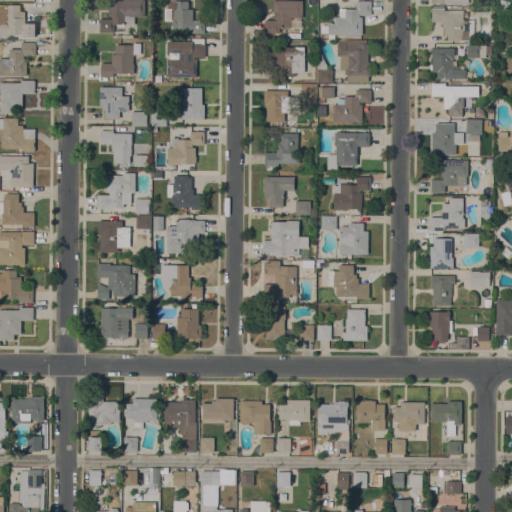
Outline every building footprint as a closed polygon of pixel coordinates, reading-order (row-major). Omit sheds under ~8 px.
[(144,0),(144,16),(134,15),(134,24),(114,24),(114,32),(99,32),(100,18),(112,18),(112,15),(109,15),(109,7),(108,7),(108,0),(144,0)] [(191,33),(191,30),(186,30),(186,29),(172,29),(171,29),(171,24),(172,24),(172,20),(164,20),(164,8),(174,8),(174,0),(189,0),(189,8),(193,8),(193,19),(205,19),(205,33),(191,33)] [(280,26),(280,33),(264,33),(264,19),(277,19),(277,17),(274,17),(274,0),(303,0),(303,17),(291,17),(291,26),(289,26),(280,26)] [(328,22),(333,22),(333,16),(339,16),(339,8),(345,8),(356,8),(356,0),(371,0),(371,14),(359,14),(359,16),(362,16),(362,34),(328,34),(328,22)] [(20,4),(20,11),(24,11),(24,17),(25,17),(25,22),(35,22),(35,37),(23,37),(23,34),(8,33),(8,34),(4,34),(4,25),(0,25),(0,9),(6,9),(6,4),(20,4)] [(447,40),(447,32),(444,32),(444,27),(442,27),(442,21),(431,21),(432,7),(445,7),(445,9),(463,10),(463,19),(474,19),(474,39),(461,39),(461,40),(447,40)] [(205,57),(194,56),(194,59),(197,59),(196,76),(167,76),(168,59),(169,51),(179,51),(179,50),(190,51),(191,42),(191,39),(204,39),(204,43),(206,43),(205,57)] [(36,41),(35,55),(24,55),(24,58),(27,58),(27,75),(0,75),(0,57),(9,58),(9,48),(21,49),(21,41),(36,41)] [(101,62),(112,62),(112,53),(115,53),(115,44),(133,44),(133,42),(140,42),(140,54),(133,53),(133,63),(134,63),(134,68),(135,68),(135,72),(134,72),(134,74),(131,74),(131,72),(119,72),(119,73),(113,73),(113,76),(101,76),(101,62)] [(305,72),(295,72),(295,76),(278,76),(278,63),(275,63),(275,58),(266,58),(266,43),(279,43),(279,46),(294,46),(294,45),(305,45),(305,72)] [(368,61),(370,61),(370,75),(368,75),(368,82),(347,82),(347,74),(345,74),(345,68),(340,68),(340,55),(337,55),(337,43),(346,43),(346,44),(360,44),(360,43),(368,43),(368,61)] [(467,57),(467,44),(485,44),(485,57),(481,57),(467,57)] [(450,78),(450,80),(444,80),(444,78),(437,78),(437,71),(432,71),(432,47),(454,47),(454,58),(452,58),(452,69),(466,69),(466,78),(450,78)] [(332,68),(332,82),(318,82),(318,48),(320,49),(321,54),(323,58),(325,62),(329,68),(332,68)] [(35,79),(35,93),(22,93),(22,107),(16,107),(15,112),(1,112),(1,92),(0,91),(0,82),(21,82),(21,79),(35,79)] [(448,115),(448,108),(444,108),(444,95),(432,95),(432,83),(445,83),(445,85),(464,85),(465,98),(463,98),(464,107),(462,107),(462,115),(448,115)] [(317,97),(316,97),(316,103),(310,103),(310,97),(303,97),(303,84),(317,84),(317,97)] [(129,110),(120,110),(119,118),(105,118),(105,109),(102,109),(102,105),(100,105),(100,86),(122,86),(122,95),(129,95),(129,110)] [(334,97),(319,97),(319,86),(334,86),(334,97)] [(202,87),(202,104),(204,104),(204,118),(180,118),(180,97),(184,97),(184,87),(202,87)] [(371,102),(360,101),(359,104),(362,104),(362,122),(333,121),(333,103),(344,104),(344,96),(356,96),(356,88),(371,89),(371,102)] [(288,95),(291,95),(291,112),(284,112),(284,121),(266,120),(267,110),(266,110),(266,104),(264,104),(264,89),(288,90),(288,95)] [(147,111),(146,125),(131,125),(131,111),(147,111)] [(166,111),(166,125),(151,125),(152,111),(166,111)] [(18,117),(18,125),(23,125),(23,128),(35,128),(35,150),(21,150),(21,148),(2,148),(2,141),(0,141),(0,129),(1,129),(1,128),(0,128),(0,118),(4,118),(4,117),(18,117)] [(466,133),(466,120),(481,120),(481,133),(466,133)] [(432,154),(432,132),(435,132),(435,123),(454,123),(454,132),(463,132),(463,143),(456,143),(456,154),(432,154)] [(113,130),(113,133),(131,133),(131,155),(130,155),(130,162),(114,162),(114,150),(112,150),(112,143),(100,143),(100,130),(113,130)] [(511,158),(509,158),(510,150),(498,150),(498,130),(507,130),(507,135),(509,135),(510,130),(511,130),(511,158)] [(168,147),(171,147),(171,137),(178,137),(178,139),(180,139),(180,137),(183,137),(183,139),(190,139),(190,131),(204,131),(204,144),(193,144),(193,147),(195,147),(196,163),(181,163),(181,164),(168,164),(168,147)] [(278,162),(278,165),(264,165),(264,151),(276,152),(276,141),(280,141),(280,132),(298,132),(298,153),(299,153),(299,163),(278,162)] [(369,145),(357,145),(357,165),(338,164),(338,169),(327,168),(327,153),(334,154),(334,134),(355,134),(355,132),(369,132),(369,145)] [(148,143),(131,142),(130,163),(120,163),(120,166),(147,166),(148,143)] [(10,177),(5,177),(5,169),(0,169),(0,155),(29,156),(28,163),(34,163),(33,186),(12,185),(10,182),(10,177)] [(445,192),(431,192),(431,179),(443,179),(443,175),(440,175),(440,159),(468,159),(468,175),(466,175),(466,184),(445,185),(445,191),(445,192)] [(511,202),(504,204),(501,194),(510,192),(504,170),(511,168),(511,202)] [(162,170),(162,179),(153,179),(153,170),(162,170)] [(123,175),(123,172),(135,172),(135,192),(131,192),(131,203),(124,202),(124,207),(112,207),(112,208),(97,208),(97,194),(109,194),(109,192),(106,192),(106,174),(123,175)] [(189,175),(189,176),(192,176),(192,188),(194,188),(194,193),(204,194),(204,209),(191,209),(191,206),(172,206),(172,196),(167,196),(167,184),(174,184),(174,175),(189,175)] [(294,190),(284,189),(284,197),(283,197),(283,207),(269,206),(269,199),(264,198),(264,176),(295,176),(294,190)] [(338,184),(356,184),(356,176),(370,176),(370,190),(358,189),(358,192),(362,192),(361,207),(361,208),(349,208),(349,209),(333,209),(334,192),(332,192),(333,184),(338,185),(338,184)] [(4,201),(4,193),(19,193),(19,201),(22,201),(22,206),(24,206),(24,211),(34,211),(34,226),(21,226),(21,224),(2,223),(2,201),(4,201)] [(444,227),(444,230),(430,229),(430,216),(442,216),(442,203),(449,203),(449,197),(463,197),(463,217),(465,217),(465,227),(444,227)] [(150,198),(150,207),(149,207),(149,213),(135,212),(135,198),(150,198)] [(310,200),(310,214),(295,213),(296,200),(310,200)] [(150,214),(150,228),(136,227),(136,214),(150,214)] [(336,228),(322,229),(322,216),(336,216),(336,228)] [(176,219),(205,219),(205,232),(193,232),(193,235),(195,235),(195,252),(188,252),(188,256),(176,256),(176,251),(166,251),(166,225),(176,225),(176,219)] [(122,220),(122,226),(130,227),(130,247),(119,246),(119,251),(100,251),(101,235),(98,235),(98,220),(122,220)] [(269,254),(269,253),(262,253),(262,239),(274,239),(274,237),(271,237),(271,228),(271,222),(272,222),(272,221),(286,221),(287,220),(299,220),(299,236),(308,236),(308,247),(299,247),(299,255),(269,254)] [(363,230),(368,230),(368,253),(340,253),(340,226),(349,226),(349,222),(363,222),(363,230)] [(0,229),(20,229),(20,230),(34,231),(33,244),(22,244),(22,247),(25,247),(25,264),(0,263),(0,229)] [(464,246),(464,233),(479,233),(479,246),(464,246)] [(452,257),(453,257),(453,267),(430,267),(430,245),(434,245),(434,237),(452,237),(452,257)] [(511,252),(508,257),(501,251),(506,246),(511,252)] [(302,267),(303,259),(314,260),(314,267),(302,267)] [(268,283),(274,283),(274,274),(267,274),(267,260),(280,260),(280,265),(296,265),(296,289),(298,289),(298,294),(296,293),(296,295),(294,295),(294,294),(290,294),(290,297),(281,297),(281,298),(277,298),(277,297),(268,297),(268,283)] [(108,277),(97,276),(97,262),(110,262),(110,264),(130,264),(130,273),(135,273),(135,295),(113,295),(113,288),(109,288),(109,298),(97,298),(97,282),(108,287),(108,277)] [(189,264),(188,276),(190,276),(190,283),(202,283),(202,296),(191,296),(191,298),(180,298),(180,294),(171,294),(171,284),(165,284),(163,277),(162,277),(162,264),(189,264)] [(354,264),(353,273),(357,273),(356,277),(358,277),(358,283),(369,283),(369,298),(356,298),(356,295),(336,295),(336,285),(327,285),(327,269),(338,269),(338,264),(354,264)] [(17,270),(16,277),(21,277),(21,288),(33,289),(33,302),(19,301),(19,298),(4,298),(4,299),(0,299),(0,273),(2,273),(2,269),(17,270)] [(469,271),(489,271),(489,286),(471,286),(469,284),(469,271)] [(454,282),(451,282),(451,296),(450,296),(450,305),(433,305),(433,288),(430,288),(431,274),(454,275),(454,282)] [(496,298),(511,298),(511,335),(496,335),(496,298)] [(285,319),(284,319),(284,339),(266,339),(266,330),(262,330),(262,305),(285,305),(285,319)] [(0,309),(19,309),(19,306),(33,307),(33,320),(21,320),(21,333),(14,333),(14,339),(0,339),(0,309)] [(132,318),(129,318),(128,337),(103,336),(103,337),(98,337),(99,334),(98,334),(98,327),(99,323),(101,323),(101,307),(118,307),(118,306),(133,307),(132,318)] [(198,324),(200,324),(200,328),(201,328),(201,334),(200,334),(200,338),(196,338),(196,337),(177,337),(177,316),(181,316),(181,308),(198,308),(198,324)] [(365,325),(367,325),(367,340),(343,339),(343,331),(345,331),(345,317),(347,317),(347,308),(365,308),(365,325)] [(450,320),(452,320),(452,332),(448,332),(448,340),(445,340),(445,342),(438,342),(438,340),(434,340),(434,333),(432,333),(432,327),(429,327),(429,325),(428,325),(428,313),(429,313),(429,310),(445,311),(445,310),(450,310),(450,320)] [(147,337),(136,338),(136,323),(147,323),(147,337)] [(164,338),(152,338),(153,323),(164,323),(164,338)] [(314,340),(299,339),(299,323),(314,324),(314,340)] [(331,339),(317,339),(317,323),(331,324),(331,339)] [(477,340),(478,326),(489,326),(489,340),(477,340)] [(449,342),(456,342),(456,336),(469,336),(469,349),(449,349),(449,342)] [(29,398),(29,396),(43,396),(44,420),(35,420),(35,419),(30,419),(30,422),(12,422),(12,399),(29,398)] [(119,401),(119,421),(111,421),(111,423),(101,423),(101,425),(97,425),(97,423),(94,423),(94,422),(89,422),(89,398),(103,398),(103,401),(119,401)] [(157,398),(157,419),(147,419),(147,421),(143,421),(143,428),(134,428),(134,417),(126,417),(126,403),(133,403),(133,398),(157,398)] [(234,398),(234,419),(222,419),(222,418),(210,418),(210,417),(203,417),(203,403),(212,403),(212,400),(216,400),(216,398),(234,398)] [(195,399),(195,421),(196,421),(196,433),(196,451),(184,451),(184,454),(171,454),(171,449),(183,449),(183,433),(179,433),(180,420),(173,420),(173,419),(164,419),(164,401),(181,401),(181,399),(195,399)] [(287,404),(287,399),(310,399),(310,421),(300,421),(300,424),(289,424),(289,419),(279,419),(279,404),(287,404)] [(355,418),(356,418),(356,400),(365,400),(365,399),(372,399),(372,400),(375,400),(375,403),(385,403),(385,420),(386,420),(386,430),(384,430),(384,435),(375,435),(375,430),(372,430),(372,421),(365,421),(365,422),(355,422),(355,418)] [(262,403),(270,403),(270,420),(271,420),(271,434),(254,434),(254,424),(254,421),(251,421),(251,423),(241,423),(241,400),(262,400),(262,403)] [(334,400),(338,401),(338,400),(344,400),(344,401),(348,401),(348,406),(347,406),(347,418),(350,418),(350,423),(347,423),(347,438),(349,438),(349,453),(336,453),(337,433),(317,433),(318,403),(334,403),(334,400)] [(447,400),(462,400),(462,424),(455,424),(455,435),(447,435),(447,421),(441,421),(441,420),(431,420),(431,403),(447,403),(447,400)] [(0,401),(6,402),(5,430),(8,430),(8,437),(7,437),(6,450),(0,450),(0,401)] [(424,423),(416,423),(416,430),(399,430),(399,420),(394,420),(394,416),(393,416),(393,412),(394,412),(394,406),(400,406),(401,401),(425,401),(424,423)] [(511,435),(511,415),(503,415),(503,435),(511,435)] [(42,450),(28,450),(28,435),(42,435),(42,450)] [(89,436),(101,436),(102,436),(102,450),(89,450),(89,449),(89,436)] [(137,436),(137,451),(124,451),(124,436),(137,436)] [(214,437),(214,452),(200,451),(200,436),(214,437)] [(273,452),(260,452),(260,437),(273,437),(273,452)] [(290,452),(277,452),(277,437),(291,437),(290,452)] [(387,453),(375,453),(375,438),(387,438),(387,453)] [(405,453),(391,453),(392,438),(405,438),(405,453)] [(461,454),(446,454),(447,440),(461,440),(461,454)] [(158,492),(153,492),(153,493),(149,493),(149,470),(153,470),(153,468),(159,468),(159,482),(158,482),(158,487),(158,492)] [(10,511),(10,502),(20,502),(20,483),(28,483),(28,471),(30,469),(42,469),(42,483),(44,483),(44,509),(39,509),(39,511),(40,511),(10,511)] [(100,469),(100,484),(89,484),(89,483),(90,471),(90,469),(100,469)] [(137,470),(137,484),(124,484),(124,469),(137,470)] [(195,470),(195,485),(182,485),(182,487),(175,487),(175,485),(173,485),(173,470),(195,470)] [(212,470),(212,485),(201,485),(201,470),(212,470)] [(254,470),(254,485),(240,485),(240,470),(254,470)] [(290,486),(276,486),(277,471),(290,471),(290,486)] [(348,486),(337,486),(337,471),(348,471),(348,486)] [(367,473),(382,473),(382,486),(367,485),(367,487),(352,486),(353,471),(365,471),(367,473)] [(404,472),(404,486),(392,486),(392,472),(404,472)] [(461,493),(443,492),(444,481),(446,481),(446,480),(461,480),(461,493)] [(19,500),(11,500),(11,489),(19,489),(19,500)] [(411,499),(411,511),(414,511),(414,510),(424,510),(424,511),(394,511),(394,498),(411,499)] [(186,500),(186,502),(188,502),(188,510),(186,510),(186,511),(163,511),(174,511),(174,500),(186,500)] [(244,511),(239,511),(239,501),(250,501),(250,500),(270,500),(270,511),(274,511),(244,511)] [(132,506),(132,501),(146,501),(146,510),(156,510),(156,511),(125,511),(125,506),(132,506)]
